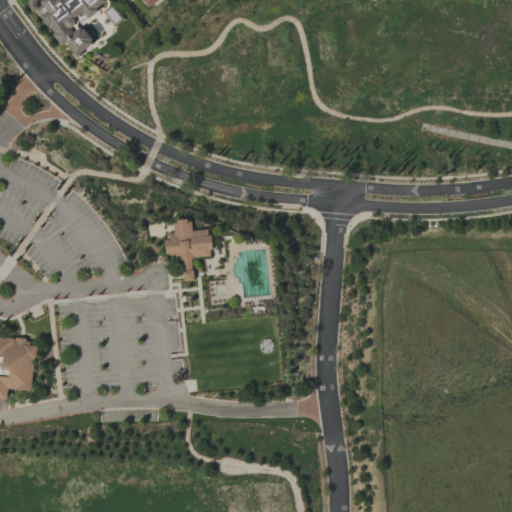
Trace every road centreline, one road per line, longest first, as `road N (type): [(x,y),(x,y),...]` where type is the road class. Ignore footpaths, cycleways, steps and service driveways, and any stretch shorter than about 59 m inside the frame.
road 1 (residential): [(511,194),(474,203),(341,201),(164,167),(96,135),(0,18)]
road 2 (residential): [(338,511),(326,393),(341,201)]
